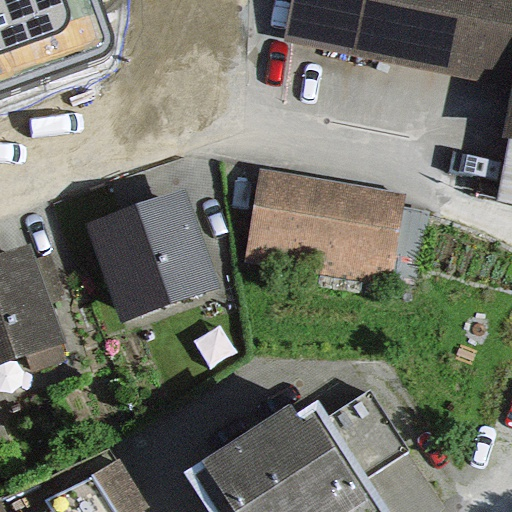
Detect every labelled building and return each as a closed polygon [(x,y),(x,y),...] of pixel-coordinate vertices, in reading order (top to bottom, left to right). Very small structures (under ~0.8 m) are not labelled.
[(0,0),(0,63),(130,22),(122,0),(75,0),(72,1),(71,0),(0,0)] [(511,0),(298,0),(290,53),(511,87),(511,0)] [(408,207),(269,184),(257,257),(395,280),(408,207)] [(198,202),(111,232),(142,320),(229,290),(198,202)] [(47,262),(0,277),(0,375),(76,351),(47,262)] [(380,511),(315,416),(203,491),(216,511),(380,511)] [(113,511),(99,483),(44,511),(113,511)]
